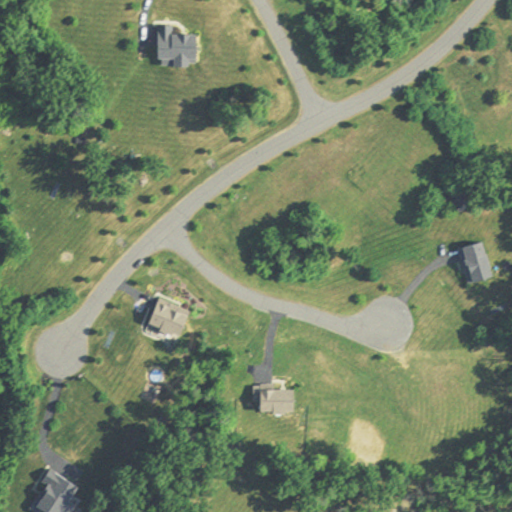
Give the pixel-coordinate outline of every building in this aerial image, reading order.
[(199,37),(176,37),(176,28),(159,28),(159,70),(199,70),(199,37)] [(459,250),(469,285),(495,278),(486,243),(459,250)] [(149,324),(180,339),(192,317),(161,301),(149,324)] [(258,415),(297,415),(297,388),(258,388),(258,415)] [(41,511),(74,511),(78,505),(73,502),(80,487),(51,472),(32,507),(41,511)]
